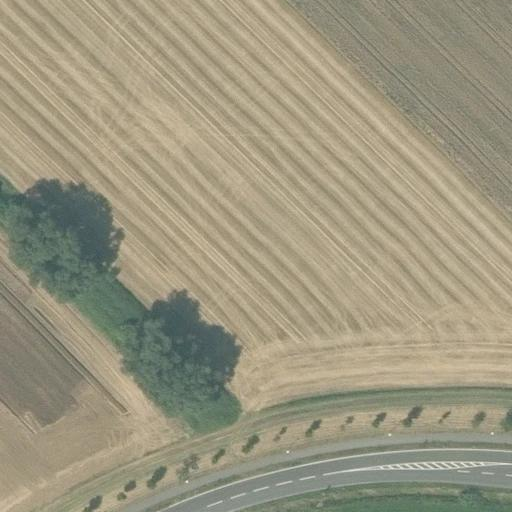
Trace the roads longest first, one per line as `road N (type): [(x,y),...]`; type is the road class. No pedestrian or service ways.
road 1 (track): [(55,511),(230,433),(337,411),(511,406)]
road 2 (residential): [(511,473),(362,475),(207,511)]
